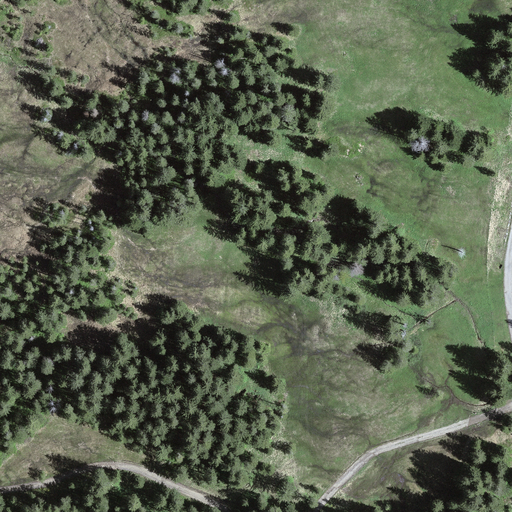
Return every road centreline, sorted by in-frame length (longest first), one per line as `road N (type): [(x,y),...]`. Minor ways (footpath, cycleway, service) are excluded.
road 1 (track): [(226,511),(124,466),(0,490)]
road 2 (track): [(511,407),(369,454),(313,511)]
